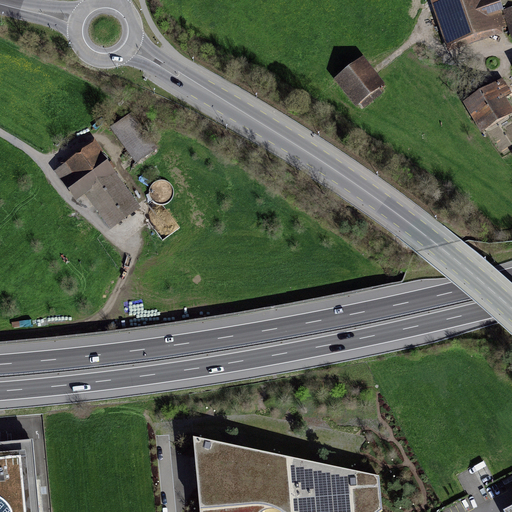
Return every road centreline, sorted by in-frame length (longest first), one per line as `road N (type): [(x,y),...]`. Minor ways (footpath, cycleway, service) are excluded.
road 1 (motorway): [(0,392),(214,366),(511,304)]
road 2 (motorway): [(511,277),(273,328),(0,363)]
road 3 (tertiary): [(511,309),(389,208),(130,46)]
